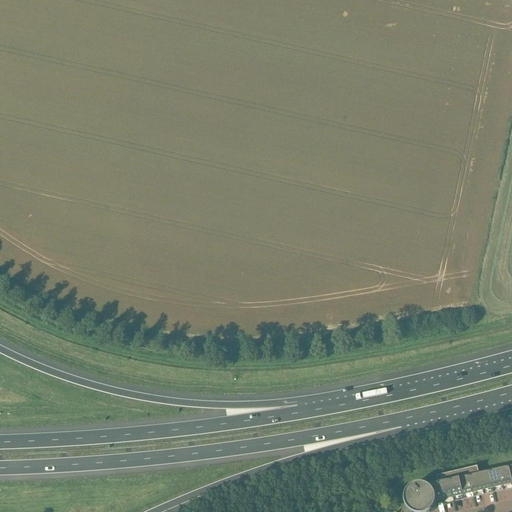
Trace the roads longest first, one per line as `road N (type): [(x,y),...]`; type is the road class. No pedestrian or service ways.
road 1 (motorway): [(0,466),(211,452),(403,420)]
road 2 (motorway): [(302,413),(135,397),(0,348)]
road 3 (motorway): [(302,413),(0,441)]
road 4 (motorway): [(153,511),(403,420)]
road 5 (motorway): [(511,363),(302,413)]
